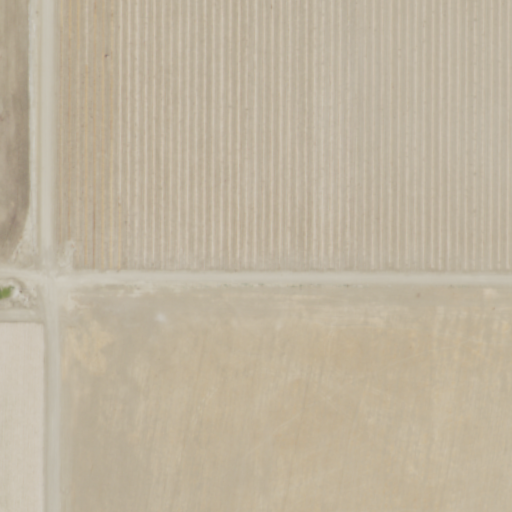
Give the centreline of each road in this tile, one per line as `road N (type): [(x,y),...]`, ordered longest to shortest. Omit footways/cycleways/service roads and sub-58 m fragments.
road 1 (residential): [(75,511),(78,0)]
road 2 (residential): [(212,263),(511,268)]
